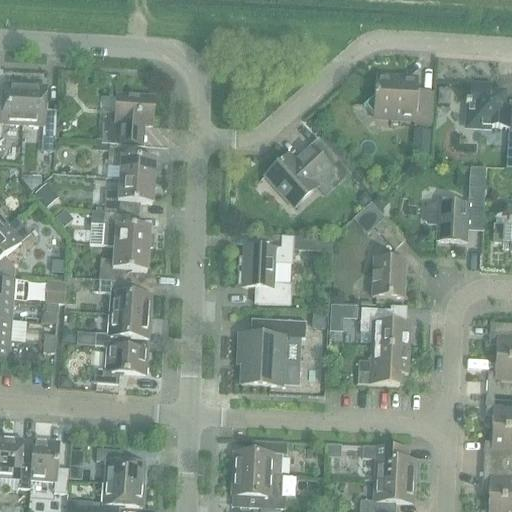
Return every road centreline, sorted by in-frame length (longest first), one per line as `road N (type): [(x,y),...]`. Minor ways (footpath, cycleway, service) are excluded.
road 1 (residential): [(511,46),(388,38),(363,45),(260,140),(200,136)]
road 2 (residential): [(191,414),(200,136)]
road 3 (residential): [(0,37),(180,52),(195,67),(200,136)]
road 4 (residential): [(191,414),(447,424)]
road 5 (residential): [(191,414),(0,398)]
road 6 (residential): [(447,424),(459,310),(477,292),(511,287)]
